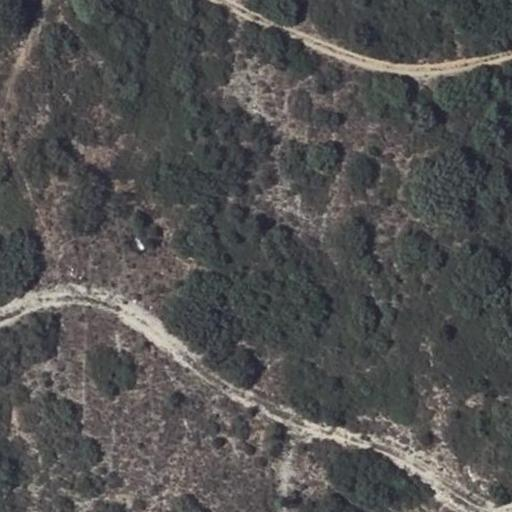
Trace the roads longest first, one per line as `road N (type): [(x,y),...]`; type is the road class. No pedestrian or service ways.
road 1 (track): [(0,320),(72,286),(133,309),(253,395),(406,459),(486,511)]
road 2 (track): [(511,53),(468,66),(402,70),(228,0)]
